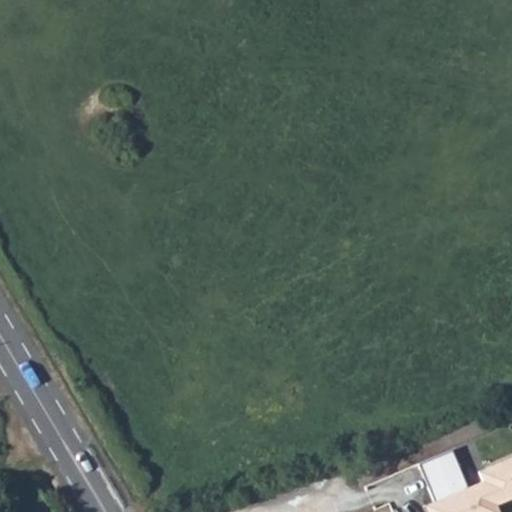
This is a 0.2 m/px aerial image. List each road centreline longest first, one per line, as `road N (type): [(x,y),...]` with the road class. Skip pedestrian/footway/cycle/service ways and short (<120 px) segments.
road 1 (secondary): [(0,334),(103,511)]
road 2 (track): [(391,455),(265,511)]
